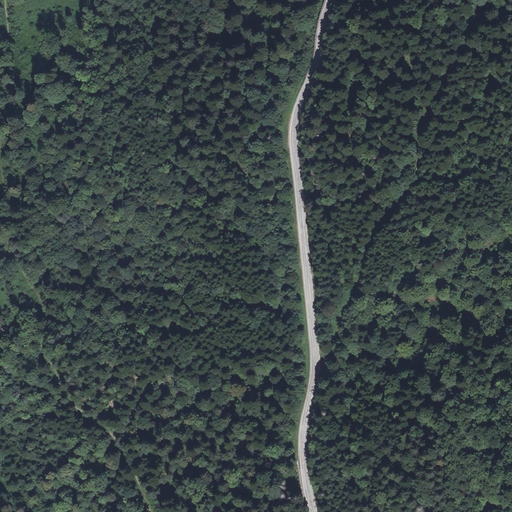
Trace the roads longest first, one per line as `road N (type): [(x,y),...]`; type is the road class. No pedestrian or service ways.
road 1 (secondary): [(333,0),(294,130),(316,368),(303,438),(314,511)]
road 2 (track): [(315,357),(354,294),(370,238),(411,190),(423,164),(421,119),(489,0)]
road 3 (track): [(0,243),(37,301),(61,398),(114,444),(147,511)]
